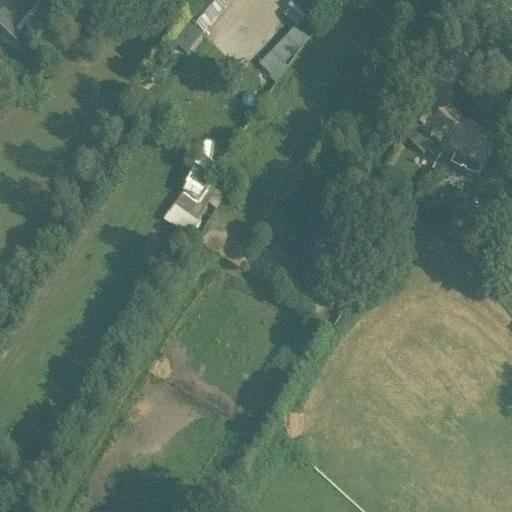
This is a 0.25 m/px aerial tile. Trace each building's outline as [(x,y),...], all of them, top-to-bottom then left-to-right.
[(0,0),(0,36),(26,58),(73,0),(0,0)] [(195,0),(180,18),(203,36),(233,0),(195,0)] [(293,0),(281,11),(297,28),(327,0),(293,0)] [(180,18),(162,40),(185,58),(203,36),(180,18)] [(295,25),(259,65),(274,79),(310,40),(295,25)] [(442,124),(438,128),(424,118),(410,137),(425,147),(423,150),(436,159),(442,150),(448,153),(466,127),(465,126),(452,118),(446,127),(442,124)] [(466,127),(448,153),(455,157),(450,166),(477,180),(495,147),(481,140),(483,136),(466,127)] [(171,217),(193,227),(215,178),(192,168),(171,217)] [(468,220),(460,210),(451,217),(454,221),(446,236),(456,241),(453,245),(464,251),(478,225),(468,220)] [(342,268),(342,267),(356,242),(340,232),(325,257),(333,262),(340,267),(342,268)] [(340,267),(333,262),(320,255),(305,281),(346,305),(361,279),(342,268),(340,267)]
